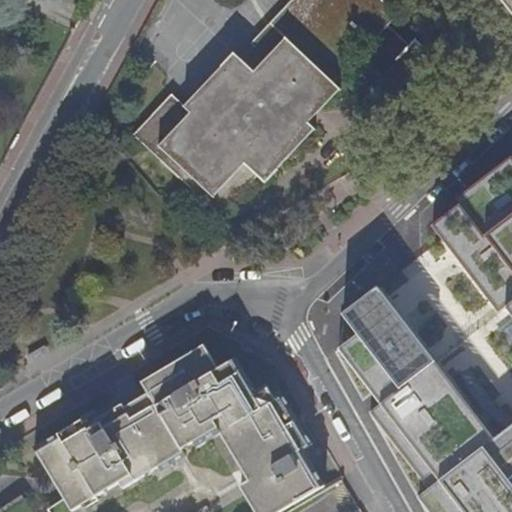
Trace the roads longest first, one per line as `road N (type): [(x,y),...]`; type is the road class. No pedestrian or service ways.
road 1 (residential): [(283,316),(246,299),(189,301),(0,411)]
road 2 (residential): [(511,98),(283,316)]
road 3 (secondary): [(0,235),(134,0)]
road 4 (residential): [(283,316),(324,372),(401,511)]
